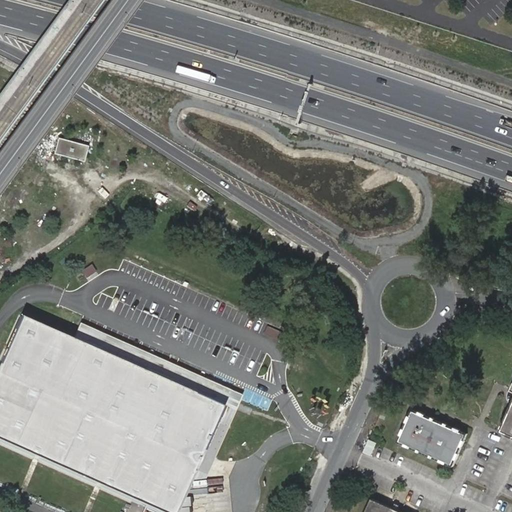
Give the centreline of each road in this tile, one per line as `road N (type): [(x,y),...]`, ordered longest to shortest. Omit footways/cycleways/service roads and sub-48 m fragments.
road 1 (motorway): [(0,11),(305,99),(511,170)]
road 2 (motorway): [(0,45),(347,265),(372,307)]
road 3 (motorway): [(511,133),(87,0)]
road 4 (tertiary): [(127,0),(0,172)]
road 5 (unclassified): [(314,511),(368,391)]
